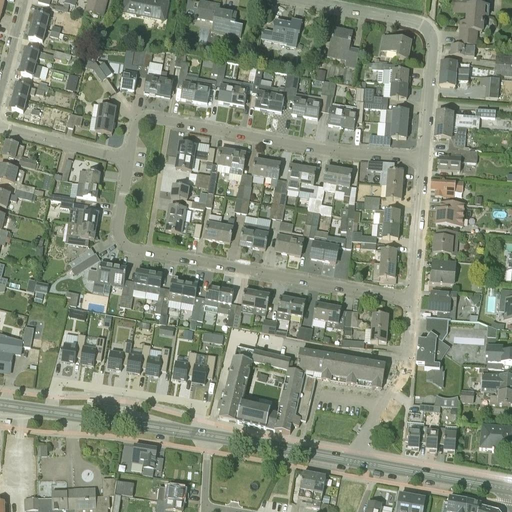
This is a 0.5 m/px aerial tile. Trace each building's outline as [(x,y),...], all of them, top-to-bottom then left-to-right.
[(106,0),(93,0),(93,3),(89,2),(86,14),(102,18),(106,0)] [(125,0),(122,14),(164,23),(168,4),(149,0),(125,0)] [(461,32),(459,46),(475,46),(476,33),(481,33),(482,19),(487,19),(487,10),(474,9),(475,2),(454,0),(453,14),(467,15),(466,25),(463,25),(463,31),(460,31),(460,32),(461,32)] [(220,7),(200,3),(196,20),(213,24),(211,32),(240,39),(243,29),(235,27),(237,16),(219,12),(220,7)] [(33,24),(32,28),(46,32),(49,19),(35,15),(33,24)] [(291,26),(275,23),(273,35),(265,33),(264,36),(262,36),(261,42),(286,47),(286,48),(297,51),(302,24),(301,23),(301,24),(292,22),(291,22),(291,26)] [(46,32),(32,28),(31,33),(28,41),(42,44),(46,32)] [(349,51),(352,34),(333,30),(327,60),(346,63),(345,68),(356,70),(359,53),(349,51)] [(96,31),(89,61),(95,62),(102,32),(96,31)] [(411,45),(383,39),(380,52),(397,55),(396,60),(407,62),(411,45)] [(451,47),(450,58),(474,59),(475,49),(451,47)] [(35,67),(37,60),(45,62),(45,61),(53,63),(53,60),(66,63),(67,61),(70,62),(71,56),(55,53),(53,58),(26,51),(25,55),(22,63),(35,67)] [(123,75),(120,91),(121,92),(121,91),(134,93),(137,78),(136,77),(138,67),(144,68),(147,53),(126,53),(125,59),(133,61),(130,76),(123,75)] [(174,68),(181,70),(182,65),(183,65),(185,57),(177,55),(174,68)] [(511,58),(495,57),(494,76),(511,76),(511,58)] [(82,69),(93,72),(101,83),(106,79),(95,65),(85,62),(82,69)] [(218,77),(220,63),(214,62),(211,76),(218,77)] [(31,79),(32,79),(39,81),(42,69),(35,67),(22,63),(20,71),(21,72),(20,76),(19,76),(31,79)] [(220,63),(218,77),(224,78),(226,64),(220,63)] [(440,77),(467,79),(467,73),(455,72),(455,65),(441,64),(440,77)] [(183,65),(182,65),(181,70),(179,81),(185,82),(186,78),(188,66),(183,65)] [(372,72),(393,73),(391,87),(407,88),(408,74),(396,73),(397,67),(372,65),(372,72)] [(254,84),(257,71),(250,69),(247,83),(248,83),(254,84)] [(144,95),(158,98),(162,74),(148,71),(144,96),(144,95)] [(255,111),(269,113),(273,90),(260,87),(262,72),(257,71),(254,84),(252,96),(257,97),(254,111),(255,111)] [(162,74),(158,98),(170,100),(174,85),(165,83),(167,75),(162,74)] [(73,93),(77,78),(69,76),(65,91),(73,93)] [(292,91),(294,78),(287,76),(284,90),(292,91)] [(440,77),(439,88),(454,89),(455,83),(466,84),(467,79),(440,77)] [(198,81),(186,78),(185,82),(185,86),(183,86),(180,102),(181,102),(194,104),(198,81)] [(499,81),(481,79),(480,86),(486,87),(485,99),(498,100),(499,81)] [(207,107),(210,91),(209,91),(210,83),(198,81),(194,104),(207,106),(207,107)] [(231,106),(236,84),(235,84),(223,81),(222,88),(221,88),(218,104),(218,105),(218,104),(231,106)] [(327,98),(330,85),(323,83),(321,97),(327,98)] [(244,109),(247,95),(247,92),(240,91),(241,85),(236,84),(231,106),(244,109)] [(330,85),(327,98),(333,99),(336,86),(330,85)] [(27,96),(34,97),(35,91),(31,90),(17,86),(16,86),(17,86),(16,90),(15,90),(13,99),(26,102),(27,96)] [(407,88),(391,87),(390,100),(406,101),(407,88)] [(363,110),(364,104),(365,91),(356,89),(354,104),(357,104),(356,112),(344,110),(343,114),(340,130),(353,132),(354,133),(355,125),(361,126),(362,110),(363,110)] [(284,100),(283,100),(277,99),(278,91),(273,90),(269,113),(281,115),(281,116),(284,100)] [(374,91),(365,91),(364,104),(387,106),(388,99),(373,98),(374,91)] [(23,115),(23,114),(24,109),(26,102),(13,99),(11,107),(12,107),(11,111),(10,111),(23,115)] [(304,119),(307,104),(294,102),(291,117),(292,118),(292,117),(304,119)] [(317,122),(318,122),(321,106),(307,104),(304,119),(317,122)] [(407,128),(408,114),(387,112),(387,106),(364,104),(363,110),(386,112),(385,126),(407,128)] [(97,120),(113,123),(115,110),(116,110),(94,107),(92,119),(97,120)] [(328,128),(340,130),(343,114),(330,112),(327,128),(328,128)] [(495,121),(495,114),(476,112),(475,120),(495,121)] [(436,115),(435,128),(452,129),(470,131),(471,118),(436,115)] [(71,116),(70,120),(67,129),(73,131),(74,127),(80,128),(83,119),(71,116)] [(97,120),(95,134),(112,137),(112,136),(111,136),(113,123),(97,120)] [(384,138),(370,137),(369,144),(384,145),(385,139),(396,140),(396,141),(398,141),(398,140),(406,141),(407,128),(385,126),(384,138)] [(435,128),(434,137),(434,140),(450,141),(450,153),(469,154),(469,153),(469,150),(464,150),(465,141),(457,141),(458,136),(452,136),(452,129),(435,128)] [(22,159),(24,148),(18,147),(6,144),(2,158),(19,162),(17,167),(35,172),(37,163),(22,159)] [(194,161),(196,148),(179,145),(179,146),(180,146),(178,158),(194,161)] [(206,163),(213,164),(215,151),(209,150),(206,163)] [(217,167),(230,170),(233,154),(220,152),(217,167)] [(439,159),(438,172),(460,173),(460,164),(476,165),(477,154),(469,153),(469,154),(450,153),(447,153),(446,160),(439,159)] [(229,176),(242,178),(246,156),(245,156),(233,154),(230,170),(229,176)] [(178,158),(176,171),(192,174),(194,161),(178,158)] [(66,162),(62,178),(55,176),(54,181),(60,183),(67,184),(72,163),(66,162)] [(265,180),(268,164),(255,162),(252,177),(265,180)] [(280,166),(268,164),(265,180),(271,181),(270,188),(276,189),(278,182),(280,166)] [(394,173),(394,166),(368,164),(368,172),(388,173),(393,174),(393,173),(394,173)] [(0,182),(17,187),(16,192),(33,196),(35,190),(20,186),(23,173),(0,166),(0,167),(2,168),(0,174),(0,182)] [(217,167),(212,166),(210,178),(209,185),(208,191),(207,196),(214,197),(218,174),(216,174),(217,167)] [(300,186),(303,170),(290,168),(286,192),(299,194),(300,186)] [(313,188),(316,172),(315,172),(303,170),(300,186),(313,188)] [(336,188),(339,172),(326,170),(323,186),(324,186),(323,192),(328,193),(329,187),(336,188)] [(351,174),(339,172),(336,188),(335,194),(335,193),(344,195),(344,198),(349,199),(350,199),(351,189),(349,189),(352,174),(351,174)] [(387,187),(402,188),(403,175),(395,174),(395,173),(394,173),(393,173),(393,174),(388,173),(387,187)] [(78,187),(98,190),(100,176),(86,174),(80,174),(78,187)] [(209,185),(210,178),(197,176),(196,182),(209,185)] [(196,182),(195,188),(208,191),(209,185),(196,182)] [(463,190),(463,184),(431,182),(431,192),(435,192),(435,198),(454,200),(454,194),(455,194),(455,193),(454,193),(455,189),(463,190)] [(76,199),(83,200),(83,201),(96,202),(98,190),(78,187),(76,199)] [(189,190),(173,187),(173,188),(171,200),(187,203),(189,190)] [(236,201),(243,202),(245,189),(239,187),(236,201)] [(401,202),(402,188),(387,187),(386,201),(401,202)] [(243,202),(249,203),(251,190),(245,189),(243,202)] [(0,193),(0,208),(7,211),(8,204),(9,202),(16,204),(17,199),(32,203),(33,196),(16,192),(14,197),(0,193)] [(272,207),(278,208),(280,195),(274,194),(272,207)] [(278,208),(284,210),(287,196),(280,195),(278,208)] [(214,197),(207,196),(205,206),(205,209),(211,210),(214,197)] [(61,204),(73,206),(74,200),(54,197),(53,202),(61,204)] [(307,214),(313,215),(315,201),(309,200),(307,214)] [(241,215),(243,202),(236,201),(234,214),(241,215)] [(319,216),(330,218),(332,209),(328,209),(327,212),(320,210),(322,202),(315,201),(313,215),(319,216)] [(247,216),(249,203),(243,202),(241,215),(247,216)] [(205,209),(205,206),(192,203),(191,210),(204,212),(205,209)] [(68,226),(96,230),(98,216),(87,215),(88,208),(73,206),(61,204),(60,209),(70,211),(68,226)] [(378,212),(379,205),(364,204),(363,211),(374,212),(374,215),(379,216),(378,226),(384,226),(399,228),(400,214),(378,212)] [(435,227),(463,229),(465,207),(440,205),(440,212),(436,212),(435,227)] [(275,221),(278,208),(272,207),(269,220),(275,221)] [(169,209),(167,221),(183,224),(186,211),(169,208),(169,209)] [(282,222),(284,210),(278,208),(275,221),(282,222)] [(308,240),(313,215),(307,214),(302,239),(308,240)] [(326,241),(315,239),(319,216),(313,215),(308,240),(314,241),(310,261),(311,261),(323,263),(326,241)] [(0,237),(7,240),(8,234),(6,233),(9,219),(4,218),(4,217),(0,216),(0,237)] [(205,241),(217,244),(220,228),(222,219),(209,217),(204,242),(205,242),(205,241)] [(220,228),(217,244),(230,246),(234,221),(228,220),(227,229),(220,228)] [(354,220),(347,220),(343,220),(341,220),(340,234),(346,234),(345,244),(345,251),(351,252),(352,244),(353,234),(354,224),(353,224),(354,220)] [(183,224),(167,221),(165,234),(181,237),(181,236),(186,237),(188,225),(183,224)] [(195,225),(195,229),(193,239),(199,240),(202,227),(195,225)] [(256,227),(244,225),(240,248),(252,250),(256,227)] [(65,245),(78,247),(88,248),(89,242),(94,242),(96,230),(68,226),(65,245)] [(399,228),(384,226),(383,240),(398,241),(399,228)] [(256,227),(252,250),(265,252),(269,230),(256,227)] [(291,235),(279,233),(275,254),(275,255),(275,254),(287,257),(290,241),(291,235)] [(457,234),(437,233),(437,239),(434,239),(433,255),(455,257),(457,234)] [(362,235),(353,234),(352,244),(361,244),(376,246),(376,239),(362,238),(362,235)] [(300,259),(303,244),(290,241),(287,257),(300,259)] [(339,249),(345,251),(345,244),(326,241),(323,263),(336,265),(339,249)] [(72,270),(95,256),(91,250),(79,257),(80,259),(69,265),(72,270)] [(381,266),(396,267),(397,253),(382,253),(381,266)] [(511,257),(508,257),(508,256),(492,255),(491,271),(507,272),(507,273),(511,274),(511,281),(511,280),(511,257)] [(95,256),(72,270),(75,275),(86,268),(87,269),(98,262),(95,256)] [(456,264),(437,263),(436,270),(432,270),(431,285),(454,286),(456,264)] [(394,287),(396,267),(381,266),(374,265),(372,282),(379,283),(379,286),(394,287)] [(98,285),(110,287),(114,269),(101,266),(98,280),(98,285)] [(114,269),(110,287),(123,289),(127,271),(114,269)] [(146,295),(150,275),(137,273),(134,286),(129,285),(128,293),(125,310),(131,311),(134,293),(146,295)] [(160,290),(163,277),(150,275),(146,295),(158,297),(155,315),(160,316),(165,291),(160,290)] [(185,285),(172,283),(170,292),(165,291),(160,316),(166,317),(169,303),(181,305),(185,285)] [(48,287),(37,285),(35,294),(47,296),(48,287)] [(191,322),(196,323),(200,300),(196,299),(198,287),(185,285),(181,305),(193,307),(191,322)] [(200,300),(196,323),(202,324),(205,307),(217,310),(220,291),(208,289),(205,301),(200,300)] [(227,328),(232,329),(235,317),(236,307),(231,306),(233,294),(226,292),(226,290),(222,290),(222,291),(220,291),(217,310),(228,312),(227,320),(228,320),(227,328)] [(123,292),(119,309),(125,310),(128,293),(123,292)] [(242,308),(254,311),(257,295),(244,292),(241,308),(242,308)] [(498,314),(504,314),(505,300),(511,300),(511,293),(500,292),(498,314)] [(430,298),(428,314),(437,314),(437,321),(437,322),(449,323),(449,322),(455,322),(457,294),(436,293),(435,299),(430,298)] [(79,296),(67,294),(66,299),(71,300),(69,308),(77,309),(79,296)] [(257,295),(254,311),(267,313),(270,297),(257,295)] [(277,315),(279,315),(291,318),(294,302),(280,299),(277,315)] [(511,300),(505,300),(504,314),(503,322),(511,322),(511,300)] [(294,302),(291,318),(302,320),(305,304),(294,302)] [(313,322),(312,327),(324,330),(329,308),(316,306),(313,322)] [(329,308),(324,330),(325,330),(325,329),(343,332),(344,328),(351,329),(353,314),(341,313),(341,311),(329,308)] [(86,315),(70,312),(68,321),(85,324),(86,315)] [(241,318),(235,317),(232,329),(239,330),(241,318)] [(372,317),(371,331),(387,332),(389,318),(380,318),(380,317),(378,317),(372,317)] [(112,319),(104,318),(102,330),(110,331),(112,319)] [(418,341),(416,366),(424,366),(424,371),(431,372),(431,373),(427,374),(426,382),(443,383),(444,374),(442,373),(443,369),(440,367),(440,361),(447,352),(436,344),(437,341),(440,344),(442,344),(443,343),(444,341),(446,339),(447,338),(447,336),(448,332),(449,323),(437,322),(437,321),(425,320),(425,321),(431,321),(430,333),(424,342),(418,341)] [(268,336),(270,323),(263,322),(261,334),(268,336)] [(270,323),(268,336),(275,337),(277,324),(270,323)] [(497,326),(493,324),(491,328),(497,331),(500,332),(503,332),(504,326),(499,326),(497,326)] [(496,332),(487,328),(487,339),(496,340),(496,332)] [(0,373),(1,367),(11,369),(13,356),(21,357),(22,348),(31,350),(34,331),(25,329),(22,342),(0,336),(0,373)] [(174,332),(160,329),(159,337),(172,340),(174,332)] [(304,342),(306,330),(299,329),(297,341),(304,342)] [(306,330),(304,342),(310,344),(313,331),(306,330)] [(378,345),(386,346),(387,332),(371,331),(370,344),(374,345),(374,346),(378,346),(378,345)] [(192,335),(184,334),(183,343),(191,344),(192,335)] [(223,340),(204,336),(202,345),(222,348),(223,340)] [(62,358),(61,364),(74,366),(75,360),(81,361),(83,349),(84,349),(86,338),(78,337),(76,348),(64,346),(62,358)] [(81,361),(80,367),(93,369),(94,363),(101,364),(103,352),(105,341),(97,340),(95,351),(84,349),(83,349),(81,361)] [(342,342),(342,349),(349,349),(364,350),(364,344),(349,343),(349,342),(342,342)] [(108,365),(107,371),(121,374),(122,367),(127,368),(129,357),(130,357),(132,345),(124,344),(122,356),(110,354),(108,365)] [(127,368),(126,374),(140,377),(141,370),(146,371),(148,360),(149,360),(151,349),(143,347),(141,359),(130,357),(129,357),(127,368)] [(511,353),(502,353),(503,349),(487,348),(486,356),(489,357),(489,364),(511,365),(511,353)] [(221,413),(219,421),(237,425),(242,404),(252,365),(252,364),(254,353),(237,349),(236,352),(239,353),(236,362),(233,361),(223,404),(219,403),(217,412),(221,413)] [(146,371),(145,377),(158,380),(159,373),(166,374),(168,363),(169,352),(162,350),(160,362),(149,360),(148,360),(146,371)] [(278,416),(274,434),(275,434),(290,436),(292,428),(298,429),(300,421),(306,422),(316,381),(320,356),(300,353),(298,364),(254,353),(252,364),(252,365),(288,373),(278,416)] [(173,375),(172,382),(186,384),(187,378),(192,378),(193,379),(195,367),(197,356),(189,355),(187,366),(175,364),(173,375)] [(335,359),(320,356),(316,381),(322,382),(323,377),(331,379),(335,359)] [(192,378),(191,385),(205,387),(206,381),(212,382),(214,370),(216,359),(208,358),(206,369),(195,367),(193,379),(192,378)] [(331,379),(347,381),(350,362),(335,359),(331,379)] [(347,381),(364,384),(368,365),(350,362),(347,381)] [(382,387),(385,368),(368,365),(364,384),(382,387)] [(484,395),(511,396),(511,379),(482,377),(480,395),(484,395)] [(473,406),(474,394),(461,393),(460,405),(473,406)] [(489,408),(511,408),(511,396),(484,395),(483,402),(490,403),(489,408)] [(437,398),(440,400),(438,408),(440,408),(459,410),(459,403),(458,403),(457,399),(452,400),(447,401),(442,400),(437,398)] [(242,404),(237,425),(274,434),(278,416),(270,414),(270,410),(242,404)] [(437,455),(437,444),(438,434),(427,433),(427,429),(420,428),(420,432),(419,443),(424,443),(426,445),(425,451),(430,452),(430,454),(437,455)] [(510,454),(511,431),(482,428),(479,451),(492,452),(492,453),(494,453),(510,454)] [(438,434),(437,444),(442,444),(444,446),(443,453),(448,453),(448,455),(454,456),(456,435),(445,434),(445,430),(438,430),(438,434)] [(420,432),(406,431),(406,439),(407,440),(406,443),(408,443),(407,450),(412,450),(412,452),(419,453),(419,443),(420,432)] [(153,478),(153,477),(157,451),(134,447),(133,455),(145,457),(143,469),(144,470),(142,477),(153,478)] [(312,502),(316,477),(303,475),(298,499),(312,502)] [(325,479),(316,477),(312,502),(321,504),(325,479)] [(73,494),(74,511),(107,511),(108,510),(110,510),(110,498),(114,498),(115,497),(117,484),(117,481),(103,482),(103,494),(104,494),(105,499),(100,499),(100,501),(96,501),(95,491),(80,492),(80,493),(73,494)] [(134,486),(117,484),(115,497),(121,498),(132,499),(134,486)] [(168,497),(158,496),(157,503),(183,506),(185,492),(169,490),(168,497)] [(52,501),(39,502),(39,511),(74,511),(73,494),(52,494),(52,501)] [(118,511),(121,498),(115,497),(114,498),(112,511),(118,511)] [(410,511),(412,499),(400,497),(397,511),(410,511)] [(412,499),(410,511),(422,511),(425,501),(412,499)] [(446,511),(479,511),(480,509),(481,506),(467,503),(467,502),(449,499),(446,511)] [(0,511),(39,511),(39,502),(38,502),(38,501),(25,501),(25,511),(3,511),(4,505),(0,504),(0,511)] [(155,511),(182,511),(183,506),(157,503),(155,511)]
